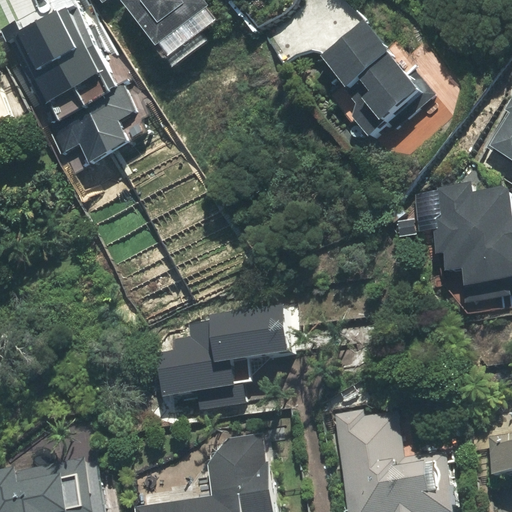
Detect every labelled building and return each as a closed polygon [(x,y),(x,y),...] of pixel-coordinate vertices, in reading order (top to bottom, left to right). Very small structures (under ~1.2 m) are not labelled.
[(227,27),(205,0),(127,0),(124,3),(174,68),(227,27)] [(428,99),(365,25),(328,57),(337,68),(321,81),(374,144),(428,99)] [(0,139),(2,139),(0,132),(0,125),(14,119),(0,82),(0,139)] [(511,119),(482,165),(511,183),(511,119)] [(450,190),(442,199),(443,220),(433,220),(435,261),(449,261),(450,278),(468,277),(470,308),(490,307),(489,289),(511,287),(511,192),(473,194),(473,188),(450,190)] [(291,314),(158,331),(167,400),(255,389),(252,366),(296,360),(291,314)] [(392,409),(337,417),(351,511),(458,511),(449,447),(399,455),(392,409)] [(281,511),(269,436),(229,443),(210,467),(215,497),(137,510),(137,511),(281,511)] [(511,437),(488,441),(492,478),(511,475),(511,437)] [(92,511),(82,458),(0,472),(0,511),(92,511)]
